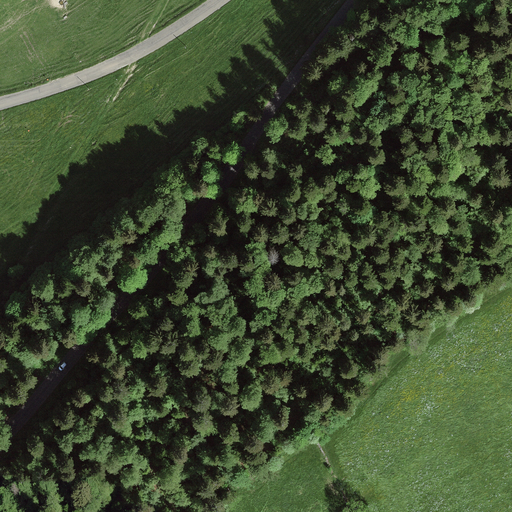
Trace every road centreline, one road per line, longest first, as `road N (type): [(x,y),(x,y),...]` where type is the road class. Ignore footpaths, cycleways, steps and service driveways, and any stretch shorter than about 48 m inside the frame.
road 1 (unclassified): [(0,441),(214,193),(354,0)]
road 2 (track): [(0,282),(76,163),(162,0)]
road 3 (unclassified): [(221,0),(120,62),(0,103)]
